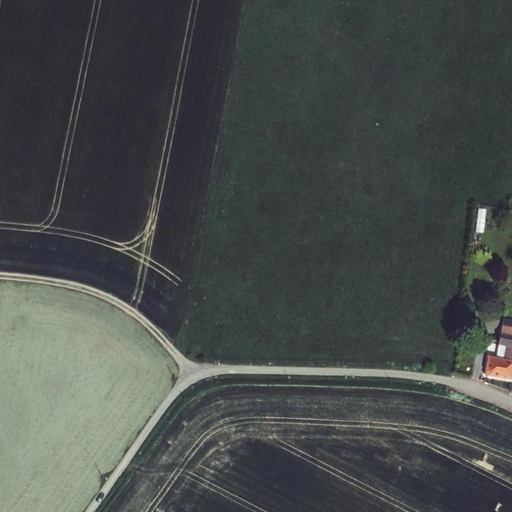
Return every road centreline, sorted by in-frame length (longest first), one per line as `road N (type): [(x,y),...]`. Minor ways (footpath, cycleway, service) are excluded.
road 1 (residential): [(511,402),(403,374),(207,373),(169,398),(89,511)]
road 2 (track): [(193,378),(157,334),(114,302),(0,276)]
